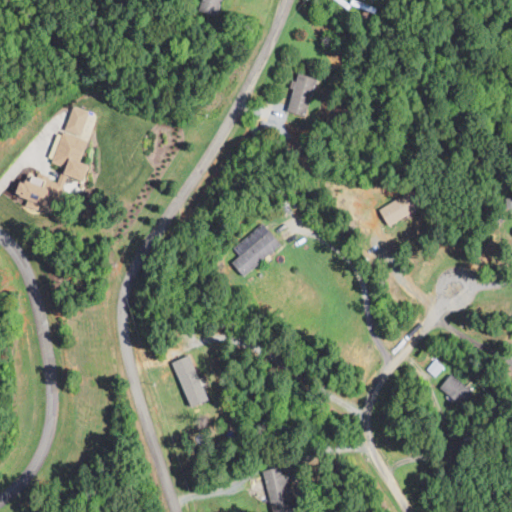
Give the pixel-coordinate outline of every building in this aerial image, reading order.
[(290,110),(310,116),(322,78),(302,72),(290,110)] [(55,163),(65,166),(63,172),(88,181),(94,164),(83,160),(90,139),(89,139),(98,113),(75,105),(55,163)] [(67,176),(61,174),(58,182),(38,174),(35,182),(26,179),(21,194),(56,207),(67,176)] [(391,225),(428,208),(419,189),(382,206),(391,225)] [(240,254),(232,262),(246,278),(284,242),(264,220),(234,248),(240,254)] [(214,397),(192,352),(175,361),(196,406),(214,397)] [(264,471),(272,511),(300,505),(292,466),(264,471)]
